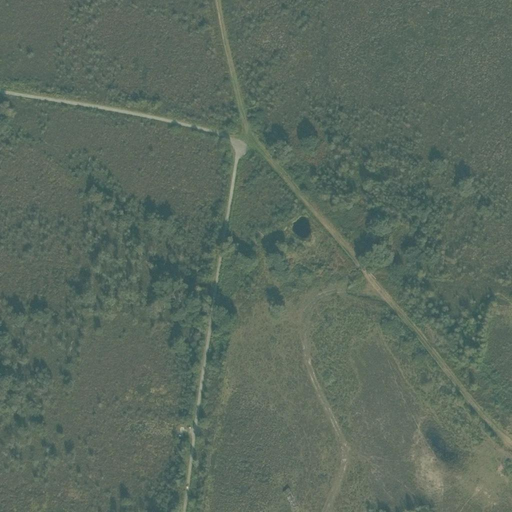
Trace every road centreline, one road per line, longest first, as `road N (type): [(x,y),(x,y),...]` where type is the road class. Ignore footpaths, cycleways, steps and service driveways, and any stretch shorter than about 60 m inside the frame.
road 1 (track): [(239,149),(255,147),(296,191),(511,443)]
road 2 (track): [(378,290),(326,291),(307,306),(307,353),(345,457),(325,511)]
road 3 (track): [(239,149),(247,132),(216,0)]
